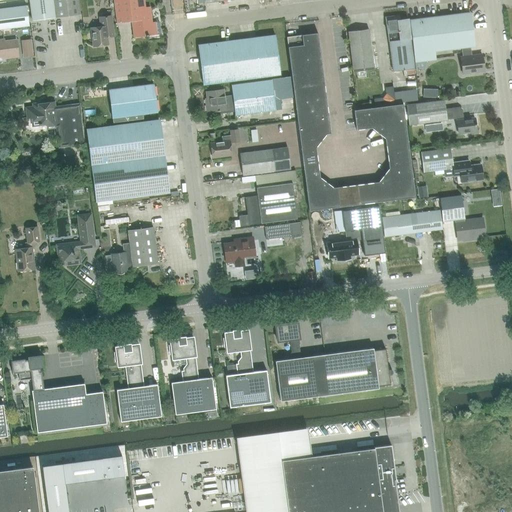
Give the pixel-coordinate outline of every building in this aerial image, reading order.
[(54,0),(30,0),(32,19),(35,39),(59,36),(56,16),(54,0)] [(54,0),(56,16),(80,14),(78,0),(54,0)] [(146,7),(144,0),(113,0),(117,22),(131,20),(133,36),(134,37),(157,35),(156,21),(152,22),(150,6),(146,7)] [(0,27),(28,24),(26,4),(0,7),(0,27)] [(470,12),(421,18),(410,20),(415,54),(416,62),(433,60),(432,52),(462,48),(463,56),(460,56),(462,74),(485,71),(482,54),(472,56),(471,47),(475,47),(470,12)] [(108,45),(107,38),(114,37),(111,16),(100,17),(101,27),(91,28),(93,47),(108,45)] [(400,20),(399,16),(397,16),(394,16),(391,16),(389,17),(386,17),(389,41),(390,41),(393,71),(414,68),(411,39),(409,19),(400,20)] [(354,72),(374,69),(369,29),(349,32),(354,72)] [(317,32),(286,36),(309,210),(415,196),(403,102),(396,103),(375,106),(353,109),(356,129),(371,127),(385,137),(389,166),(379,180),(334,186),(320,176),(316,146),(326,133),(330,132),(317,32)] [(202,83),(280,74),(275,34),(197,44),(202,83)] [(5,57),(18,56),(15,39),(4,40),(3,39),(0,38),(0,55),(4,55),(5,57)] [(25,56),(32,55),(30,39),(23,40),(25,56)] [(234,115),(275,109),(271,80),(231,85),(232,94),(224,95),(223,89),(205,91),(206,98),(204,98),(206,112),(216,110),(218,111),(219,113),(234,111),(234,115)] [(112,118),(113,123),(143,119),(143,114),(157,112),(153,84),(108,90),(112,118)] [(384,98),(374,99),(375,106),(396,103),(395,100),(387,94),(384,98)] [(445,100),(415,104),(406,105),(409,125),(447,120),(463,117),(462,109),(459,107),(446,109),(445,100)] [(58,147),(84,143),(78,104),(54,107),(54,103),(47,104),(46,101),(32,103),(33,106),(26,108),(27,117),(31,117),(32,126),(46,124),(46,126),(56,125),(58,147)] [(475,118),(457,120),(458,134),(472,132),(472,134),(479,133),(478,126),(476,126),(475,118)] [(96,201),(167,192),(158,120),(87,129),(96,201)] [(443,130),(442,123),(425,125),(426,132),(443,130)] [(230,142),(240,141),(238,129),(231,130),(231,135),(222,136),(222,141),(211,143),(213,157),(232,154),(230,142)] [(288,147),(271,149),(240,152),(242,174),(290,168),(288,147)] [(450,147),(420,151),(423,172),(444,169),(445,177),(454,176),(460,175),(461,182),(483,179),(481,164),(470,165),(470,160),(452,163),(450,147)] [(257,186),(293,182),(293,183),(296,182),(295,171),(255,176),(257,186)] [(297,217),(293,183),(293,182),(257,186),(258,196),(247,197),(249,214),(238,216),(240,227),(251,225),(250,223),(297,217)] [(427,187),(417,188),(419,199),(428,197),(427,187)] [(474,237),(484,236),(481,217),(463,220),(463,218),(464,218),(460,194),(438,198),(442,221),(456,219),(456,221),(454,221),(457,238),(465,237),(465,240),(474,239),(474,237)] [(346,241),(327,244),(328,258),(337,257),(338,261),(350,259),(349,255),(358,254),(356,240),(356,238),(362,238),(364,255),(384,253),(383,239),(379,206),(342,210),(345,231),(346,241)] [(342,210),(334,211),(335,219),(337,232),(345,231),(342,210)] [(440,210),(382,218),(384,237),(403,234),(405,245),(421,243),(420,232),(442,229),(440,210)] [(78,248),(95,246),(90,213),(77,215),(81,242),(56,245),(58,261),(64,260),(65,265),(80,263),(78,248)] [(300,221),(289,222),(264,226),(266,239),(302,234),(300,221)] [(31,242),(39,241),(38,226),(26,228),(27,242),(25,242),(25,248),(15,249),(17,270),(34,268),(31,242)] [(127,265),(132,265),(132,267),(158,263),(153,227),(128,230),(129,243),(123,244),(124,252),(111,254),(113,272),(116,272),(118,274),(120,274),(122,274),(123,273),(124,272),(127,271),(127,265)] [(245,266),(244,256),(254,255),(252,237),(233,239),(233,242),(223,244),(225,261),(234,260),(234,267),(245,266)] [(290,340),(292,358),(301,357),(298,339),(299,339),(297,323),(275,325),(277,342),(290,340)] [(250,349),(248,330),(239,331),(239,330),(233,331),(233,332),(225,333),(226,338),(224,339),(225,347),(227,347),(227,352),(241,350),(242,357),(239,362),(239,364),(227,365),(228,373),(238,372),(238,374),(252,372),(249,349),(250,349)] [(185,338),(185,337),(178,338),(179,339),(170,340),(171,345),(169,346),(170,354),(172,354),(173,359),(186,357),(187,364),(184,369),(184,372),(182,372),(184,381),(197,379),(194,356),(196,356),(193,337),(185,338)] [(128,379),(129,388),(143,386),(140,363),(141,363),(138,344),(130,345),(130,344),(124,345),(124,346),(116,347),(116,352),(115,353),(116,361),(117,361),(118,366),(132,364),(133,371),(129,376),(130,379),(128,379)] [(373,348),(313,356),(318,396),(378,388),(378,386),(390,384),(385,348),(373,350),(373,348)] [(31,379),(33,390),(44,389),(41,371),(40,371),(40,367),(42,367),(40,356),(28,357),(29,359),(25,360),(25,359),(11,361),(12,373),(18,373),(19,380),(31,379)] [(318,396),(313,356),(301,357),(292,358),(275,361),(280,401),(318,396)] [(252,372),(238,374),(226,375),(230,407),(271,402),(266,370),(252,372)] [(197,379),(184,381),(171,382),(175,414),(216,409),(212,377),(197,379)] [(44,389),(33,390),(31,390),(37,432),(107,423),(102,392),(86,394),(84,384),(44,389)] [(143,386),(129,388),(116,389),(120,421),(161,416),(157,384),(143,386)] [(308,428),(236,437),(244,498),(154,510),(154,511),(398,511),(395,480),(396,480),(391,445),(373,447),(374,448),(312,456),(308,428)] [(68,511),(65,484),(124,476),(122,456),(62,464),(42,466),(47,511),(68,511)] [(0,511),(38,511),(33,467),(0,471),(0,511)]
